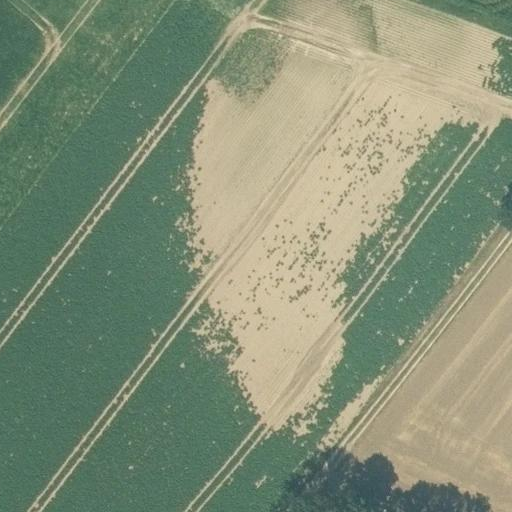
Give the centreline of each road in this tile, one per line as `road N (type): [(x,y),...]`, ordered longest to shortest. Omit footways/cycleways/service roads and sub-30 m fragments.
road 1 (track): [(320,478),(511,230)]
road 2 (track): [(391,511),(320,478),(291,511)]
